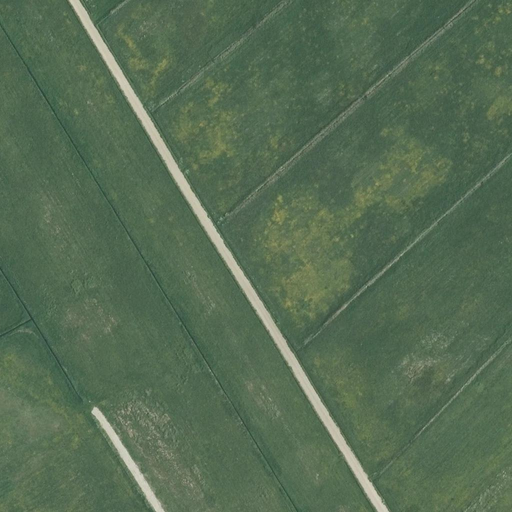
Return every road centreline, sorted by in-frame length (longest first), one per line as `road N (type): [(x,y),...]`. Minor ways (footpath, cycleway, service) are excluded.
road 1 (unclassified): [(383,511),(74,0)]
road 2 (track): [(157,511),(91,407)]
